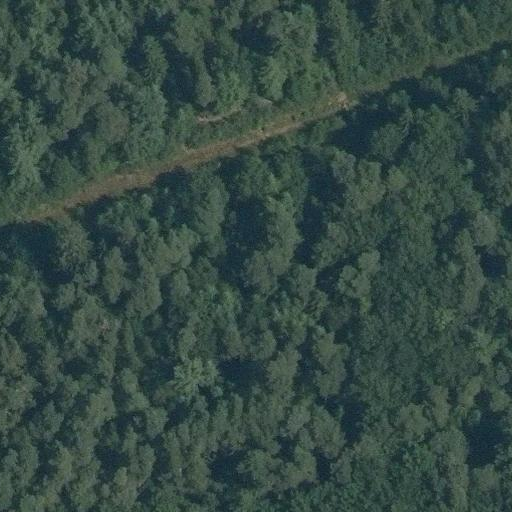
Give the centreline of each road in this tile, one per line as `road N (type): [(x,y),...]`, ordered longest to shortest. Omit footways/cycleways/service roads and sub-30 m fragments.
road 1 (track): [(338,149),(0,253)]
road 2 (track): [(511,92),(338,149)]
